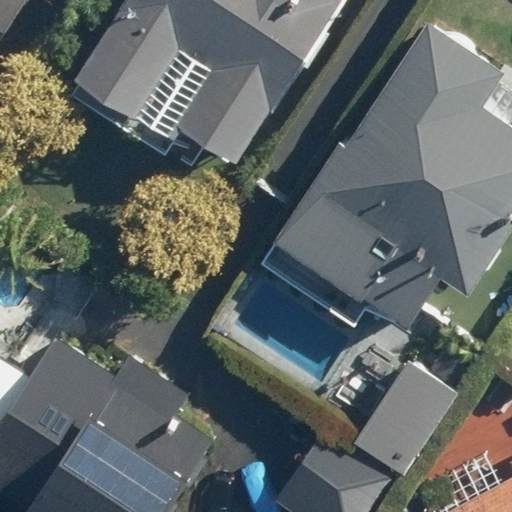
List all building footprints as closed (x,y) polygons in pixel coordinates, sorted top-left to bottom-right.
[(0,0),(0,49),(2,51),(35,0),(0,0)] [(134,0),(103,53),(163,88),(146,117),(180,137),(201,102),(266,141),(349,0),(134,0)] [(367,309),(388,277),(433,306),(469,250),(503,271),(511,256),(511,91),(508,88),(511,82),(511,49),(442,5),(283,255),(367,309)] [(134,272),(65,230),(36,276),(66,295),(19,370),(79,407),(37,474),(48,480),(27,511),(197,511),(234,455),(218,445),(235,419),(196,395),(206,379),(146,341),(136,357),(96,332),(134,272)] [(477,377),(421,342),(371,423),(428,458),(477,377)] [(370,511),(407,461),(341,413),(287,488),(321,511),(370,511)] [(511,511),(511,473),(445,511),(511,511)]
